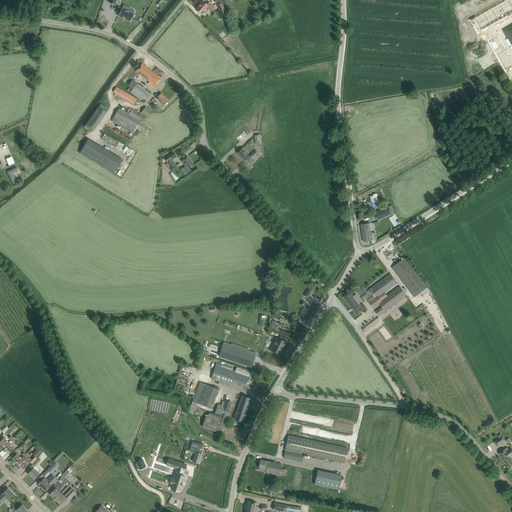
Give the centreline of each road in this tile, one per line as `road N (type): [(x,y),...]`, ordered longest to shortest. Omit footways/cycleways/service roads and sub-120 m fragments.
road 1 (unclassified): [(333,298),(207,149),(192,96),(141,51)]
road 2 (track): [(158,511),(160,494),(143,484),(80,400),(43,307),(0,257)]
road 3 (unclassified): [(511,490),(443,417),(277,390)]
road 4 (unclassified): [(357,250),(337,106),(342,0)]
road 5 (unclassified): [(357,250),(377,246),(511,160)]
road 6 (unclassified): [(0,13),(92,29),(141,51)]
road 7 (unclassified): [(230,511),(240,464),(277,390)]
road 8 (track): [(333,298),(403,406)]
